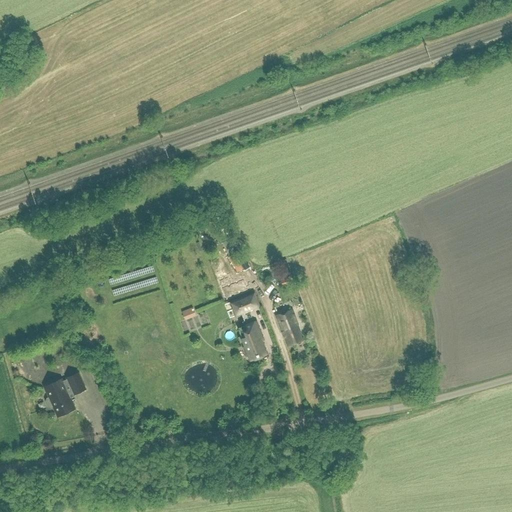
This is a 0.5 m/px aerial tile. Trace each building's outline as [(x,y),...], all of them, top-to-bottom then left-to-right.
[(290,277),(281,280),(283,286),(286,285),(292,283),(290,277)] [(225,300),(248,291),(243,279),(220,288),(225,300)] [(236,316),(261,306),(255,291),(230,301),(236,316)] [(293,309),(276,316),(285,338),(289,346),(304,340),(298,325),(299,325),(293,309)] [(255,320),(245,324),(247,329),(243,331),(245,336),(240,338),(250,362),(255,360),(255,361),(264,357),(264,356),(269,354),(263,341),(265,340),(257,320),(255,321),(255,320)] [(58,416),(75,409),(69,395),(74,393),(74,394),(86,389),(78,373),(67,378),(67,379),(63,381),(62,379),(44,387),(49,397),(47,398),(46,401),(48,406),(51,407),(53,406),(58,416)]
